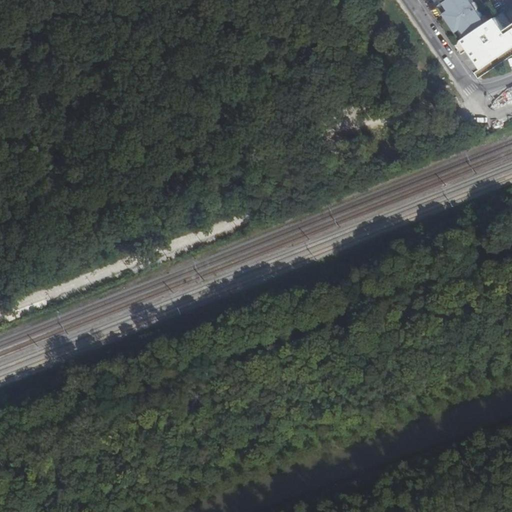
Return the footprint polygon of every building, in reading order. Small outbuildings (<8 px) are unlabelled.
[(463,30),(468,36),(488,22),(472,0),(447,0),(444,2),(450,12),(446,15),(459,33),(463,30)] [(511,42),(511,36),(499,21),(482,36),(498,55),(511,42)] [(467,36),(456,44),(460,51),(473,42),(467,36)] [(498,55),(482,36),(480,37),(496,56),(498,55)] [(392,159),(407,155),(399,125),(384,129),(392,159)]
